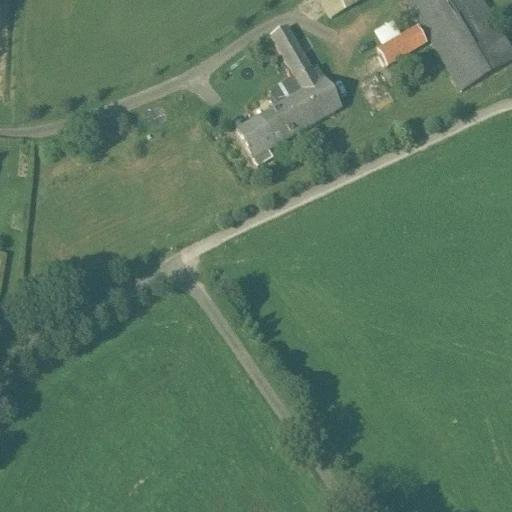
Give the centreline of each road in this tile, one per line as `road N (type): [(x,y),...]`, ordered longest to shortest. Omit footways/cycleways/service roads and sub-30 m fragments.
road 1 (residential): [(0,390),(40,335),(168,270),(183,275),(353,511)]
road 2 (unclassified): [(219,57),(144,98),(59,126),(0,133)]
